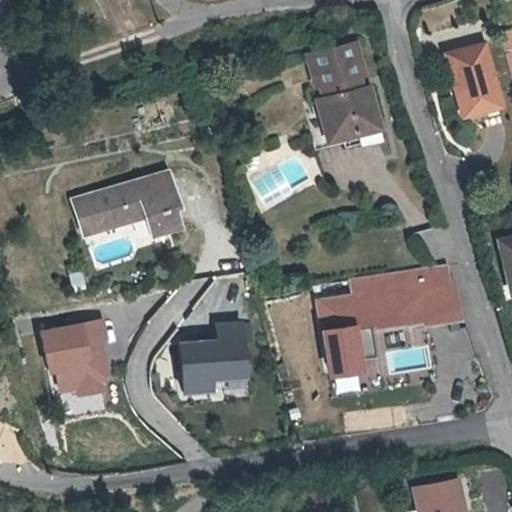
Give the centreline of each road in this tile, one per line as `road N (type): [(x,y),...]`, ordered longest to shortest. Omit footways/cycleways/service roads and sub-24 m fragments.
road 1 (residential): [(0,477),(91,489),(510,423)]
road 2 (residential): [(510,423),(392,0)]
road 3 (unknown): [(194,221),(207,275),(200,306),(153,363),(183,475)]
road 4 (residential): [(219,15),(0,82)]
